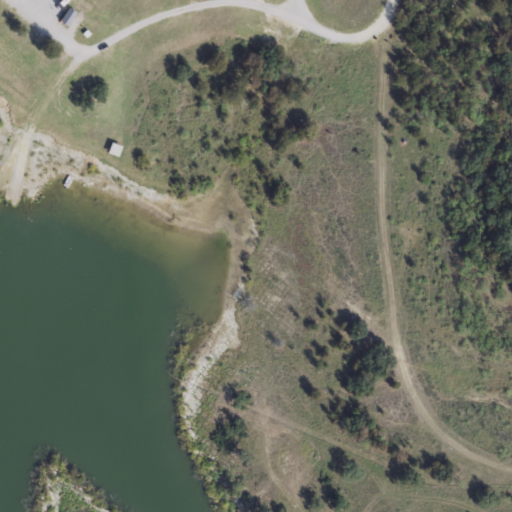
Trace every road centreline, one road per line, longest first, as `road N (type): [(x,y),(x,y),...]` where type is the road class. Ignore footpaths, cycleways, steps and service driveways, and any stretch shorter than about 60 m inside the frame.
road 1 (track): [(511,468),(441,434),(398,351),(380,209),(381,26)]
road 2 (residential): [(297,0),(313,24),(345,37),(381,26),(390,0)]
